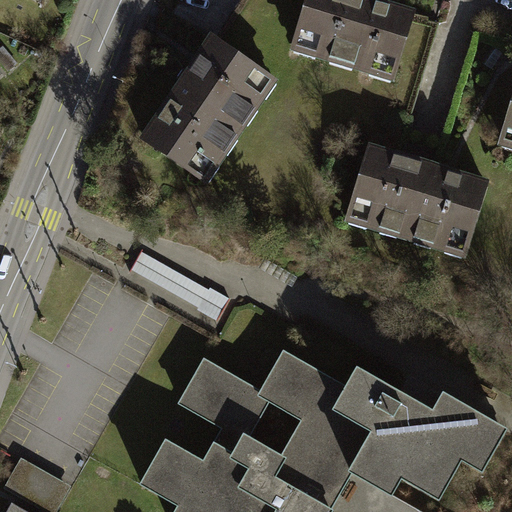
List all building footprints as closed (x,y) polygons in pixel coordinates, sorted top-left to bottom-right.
[(412,15),(364,0),(309,0),(297,42),(319,49),(317,54),(331,59),(333,53),(356,60),(354,66),(371,71),(373,65),(394,72),(412,15)] [(268,78),(213,40),(144,140),(199,177),(210,162),(215,166),(224,153),(218,149),(228,136),(234,139),(244,124),(239,120),(248,107),(254,110),(263,97),(258,94),(268,78)] [(485,185),(371,150),(352,213),(370,218),(368,224),(382,229),(384,222),(400,228),(398,234),(416,240),(418,234),(434,239),(432,244),(447,249),(449,242),(466,248),(485,185)] [(220,320),(232,299),(147,250),(134,270),(220,320)] [(204,362),(181,404),(225,429),(204,465),(166,443),(142,486),(179,507),(176,511),(330,511),(351,474),(361,480),(373,459),(400,474),(398,478),(439,501),(462,461),(482,473),(506,431),(443,396),(426,427),(392,407),(399,394),(357,370),(347,389),(284,353),(261,394),(204,362)] [(49,511),(65,487),(22,462),(6,488),(14,492),(47,511),(49,511)]
